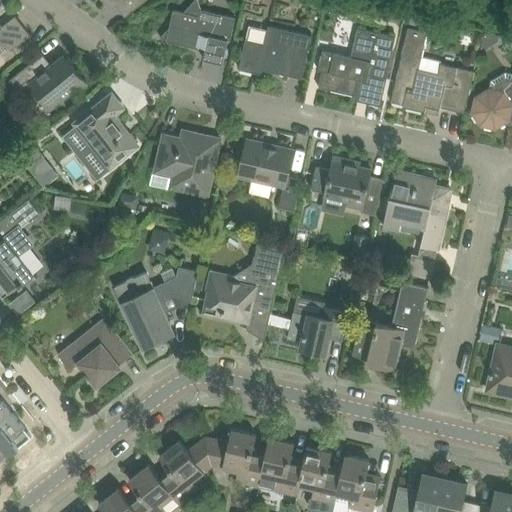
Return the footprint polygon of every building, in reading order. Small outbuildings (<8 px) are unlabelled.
[(117,4),(126,15),(143,0),(105,0),(112,8),(117,4)] [(170,27),(161,37),(167,39),(167,41),(180,44),(199,48),(199,46),(206,47),(204,58),(223,63),(229,40),(231,41),(236,17),(202,9),(198,0),(194,0),(184,12),(174,10),(170,27)] [(385,9),(383,19),(400,23),(402,12),(385,9)] [(406,12),(404,22),(416,24),(418,15),(406,12)] [(16,16),(3,26),(0,22),(0,52),(8,46),(12,50),(31,35),(16,16)] [(246,38),(239,69),(259,73),(266,75),(267,70),(302,78),(312,35),(269,25),(265,42),(246,38)] [(408,27),(391,101),(404,104),(403,106),(425,111),(439,114),(440,109),(440,106),(465,112),(474,71),(441,63),(439,73),(420,68),(428,31),(408,27)] [(318,70),(322,71),(319,87),(357,96),(358,94),(366,95),(365,97),(381,101),(396,36),(358,28),(352,56),(323,50),(318,70)] [(38,58),(22,70),(10,79),(19,91),(29,83),(49,109),(72,91),(74,94),(88,83),(65,55),(47,69),(38,58)] [(477,97),(473,111),(481,124),(496,127),(508,119),(509,119),(511,119),(511,73),(506,72),(491,81),(489,89),(477,97)] [(112,93),(97,105),(75,123),(111,168),(139,146),(114,115),(124,107),(112,93)] [(164,134),(155,172),(173,176),(171,187),(208,195),(221,138),(184,130),(182,138),(164,134)] [(247,140),(243,160),(239,175),(285,185),(280,207),(295,210),(302,179),(288,176),(293,151),(264,144),(265,142),(251,139),(250,141),(247,140)] [(43,154),(33,141),(20,151),(30,165),(43,154)] [(312,192),(348,200),(347,204),(362,207),(361,211),(376,215),(384,179),(370,175),(372,169),(352,164),(353,160),(334,156),(331,169),(318,166),(312,192)] [(421,246),(438,249),(447,209),(446,209),(446,196),(445,196),(447,188),(436,185),(437,183),(435,182),(431,180),(427,178),(422,178),(418,178),(418,175),(401,171),(399,181),(394,180),(384,226),(400,230),(402,221),(425,226),(421,246)] [(122,192),(119,205),(137,209),(140,196),(122,192)] [(0,221),(0,292),(4,297),(20,284),(21,286),(35,275),(17,253),(30,243),(19,230),(41,213),(29,198),(0,221)] [(112,205),(109,219),(128,223),(131,210),(112,205)] [(273,231),(272,235),(274,240),(279,241),(285,237),(286,233),(284,228),(279,227),(273,231)] [(354,242),(351,257),(364,259),(369,236),(360,234),(358,243),(354,242)] [(209,288),(204,312),(224,316),(224,313),(236,316),(238,320),(248,322),(249,322),(250,320),(269,324),(273,305),(287,244),(260,238),(249,284),(233,280),(234,275),(212,270),(207,288),(209,288)] [(435,261),(418,257),(412,256),(408,272),(433,277),(433,275),(432,275),(435,261)] [(151,344),(153,343),(161,339),(167,336),(167,334),(168,333),(168,332),(169,331),(169,330),(169,329),(168,328),(167,327),(166,326),(165,325),(163,325),(162,326),(162,325),(171,321),(166,312),(170,310),(164,299),(173,295),(192,300),(195,288),(197,281),(197,279),(199,271),(179,266),(176,282),(157,291),(148,271),(138,276),(136,276),(134,276),(132,276),(130,277),(129,278),(127,279),(126,280),(125,282),(115,286),(138,336),(151,330),(156,340),(151,343),(151,344)] [(74,278),(61,289),(67,297),(80,286),(74,278)] [(197,281),(195,288),(202,290),(204,281),(197,279),(197,281)] [(360,329),(354,353),(369,357),(367,363),(378,365),(396,369),(401,345),(415,348),(419,329),(422,316),(420,316),(422,307),(424,308),(429,287),(409,283),(403,281),(393,325),(377,322),(363,318),(361,324),(360,329)] [(99,288),(91,292),(95,301),(103,296),(99,288)] [(27,290),(16,299),(25,309),(35,301),(27,290)] [(290,329),(288,337),(303,341),(301,347),(326,353),(330,337),(341,339),(344,328),(347,312),(324,307),(322,316),(309,313),(309,315),(294,311),(290,329)] [(347,312),(344,326),(352,328),(355,314),(347,312)] [(121,366),(120,365),(119,363),(134,353),(105,316),(58,354),(71,369),(79,362),(86,371),(84,372),(88,377),(90,375),(97,385),(121,366)] [(482,329),(480,340),(498,345),(498,343),(501,333),(502,329),(483,324),(482,329)] [(511,346),(498,343),(498,345),(488,390),(494,392),(495,394),(506,396),(508,395),(511,395),(511,346)] [(0,462),(20,447),(32,437),(3,400),(1,402),(0,400),(0,462)] [(259,485),(270,437),(267,450),(254,447),(257,434),(232,428),(229,441),(206,436),(213,465),(239,471),(237,480),(259,485)] [(169,466),(158,474),(174,495),(180,503),(199,488),(193,481),(213,465),(206,436),(189,450),(180,439),(160,455),(169,466)] [(267,450),(259,485),(297,494),(299,485),(303,467),(305,459),(295,457),(292,456),(295,443),(270,437),(267,450)] [(303,467),(299,485),(300,485),(314,488),(312,497),(310,506),(313,511),(333,511),(335,503),(341,476),(328,473),(329,465),(333,451),(308,446),(305,459),(303,467)] [(335,503),(333,511),(349,511),(351,506),(354,507),(373,511),(381,476),(380,476),(367,473),(370,460),(346,454),(341,476),(335,503)] [(138,490),(127,498),(138,511),(167,511),(162,505),(174,495),(158,474),(149,464),(130,479),(138,490)] [(397,492),(392,511),(437,511),(445,479),(422,474),(418,489),(417,496),(397,492)] [(475,511),(477,503),(464,500),(468,484),(445,479),(437,511),(475,511)] [(106,511),(138,511),(127,498),(119,488),(99,503),(106,511)] [(511,511),(511,494),(495,490),(491,506),(477,503),(475,511),(511,511)]
